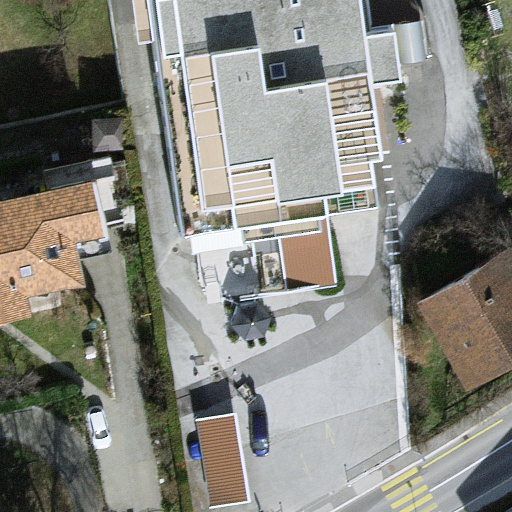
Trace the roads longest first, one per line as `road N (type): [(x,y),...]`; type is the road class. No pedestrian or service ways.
road 1 (unknown): [(135,511),(111,260)]
road 2 (unknown): [(308,511),(304,262)]
road 3 (tertiary): [(396,511),(511,439)]
